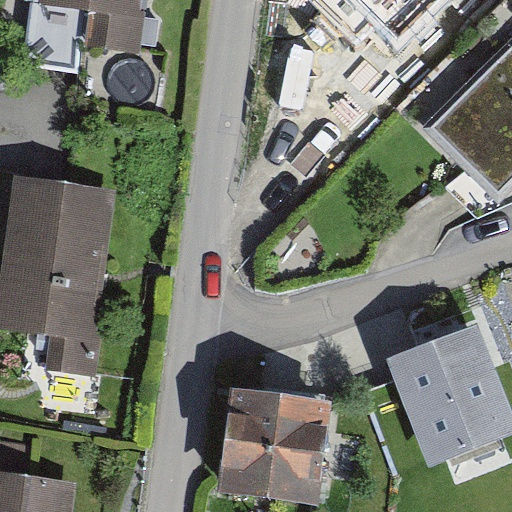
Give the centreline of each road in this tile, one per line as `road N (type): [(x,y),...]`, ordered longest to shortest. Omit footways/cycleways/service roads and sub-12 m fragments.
road 1 (unclassified): [(196,337),(239,0)]
road 2 (residential): [(511,247),(223,339),(196,337)]
road 3 (unclassified): [(173,511),(196,337)]
